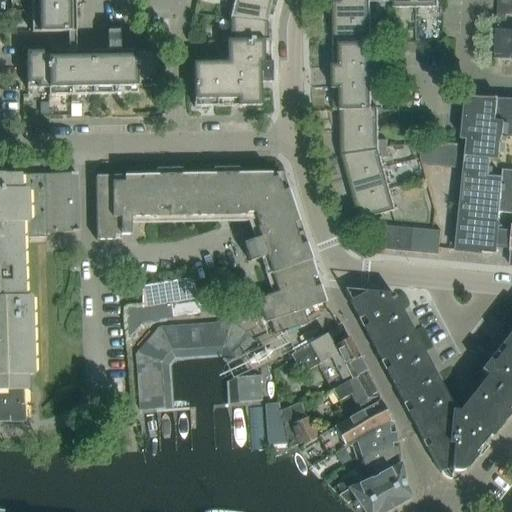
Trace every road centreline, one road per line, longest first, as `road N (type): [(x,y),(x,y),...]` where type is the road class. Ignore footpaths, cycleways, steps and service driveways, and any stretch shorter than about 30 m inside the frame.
road 1 (residential): [(179,143),(0,146)]
road 2 (residential): [(403,430),(332,288),(337,269)]
road 3 (unclassified): [(511,290),(337,269)]
road 4 (residential): [(179,143),(184,3),(171,0)]
road 5 (unclassified): [(293,140),(290,77),(300,0)]
road 6 (unclassified): [(337,269),(293,140)]
